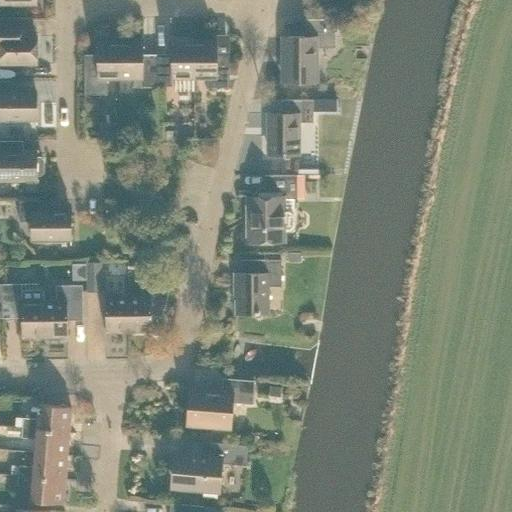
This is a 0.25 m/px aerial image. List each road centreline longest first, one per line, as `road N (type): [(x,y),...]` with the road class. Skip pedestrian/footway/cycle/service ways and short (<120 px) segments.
road 1 (residential): [(108,372),(169,371),(185,356),(256,7)]
road 2 (residential): [(70,200),(66,8)]
road 3 (residential): [(256,7),(66,8)]
road 4 (residential): [(101,511),(108,372)]
